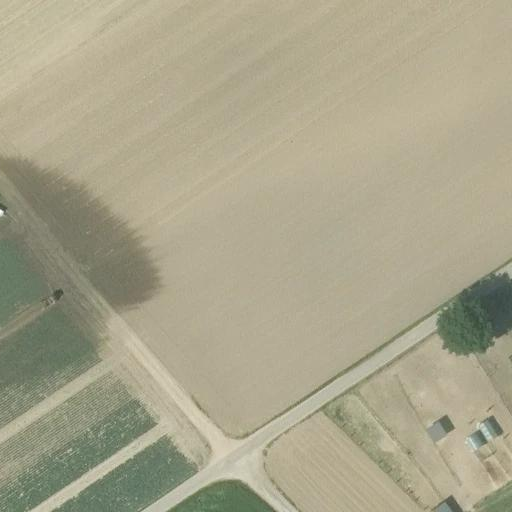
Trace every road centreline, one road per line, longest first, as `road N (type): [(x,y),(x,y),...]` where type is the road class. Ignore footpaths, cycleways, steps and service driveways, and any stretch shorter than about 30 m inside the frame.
road 1 (track): [(511,273),(156,511)]
road 2 (track): [(0,184),(231,462)]
